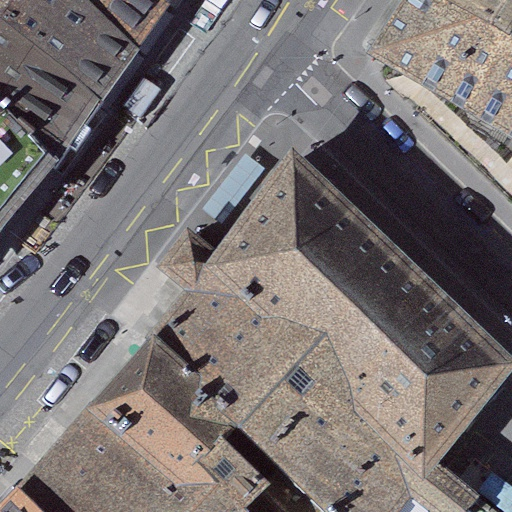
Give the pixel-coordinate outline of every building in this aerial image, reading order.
[(68,0),(0,0),(0,32),(105,121),(148,64),(68,0)] [(147,0),(68,0),(148,64),(178,25),(147,0)] [(147,0),(178,25),(194,0),(147,0)] [(404,0),(378,45),(366,63),(497,141),(511,150),(511,49),(502,44),(428,0),(404,0)] [(511,0),(428,0),(502,44),(511,27),(511,0)] [(0,32),(0,122),(63,177),(105,121),(0,32)] [(0,122),(0,230),(16,245),(63,177),(0,122)] [(246,155),(205,210),(222,223),(264,168),(246,155)] [(511,363),(294,158),(224,256),(437,459),(511,367),(511,363)] [(0,230),(0,265),(16,245),(0,230)] [(194,299),(162,334),(283,445),(316,477),(343,511),(480,511),(485,505),(446,467),(437,459),(224,256),(192,232),(165,268),(194,299)] [(162,334),(37,490),(58,511),(343,511),(316,477),(304,486),(273,457),(283,445),(162,334)] [(58,511),(37,490),(21,511),(58,511)]
